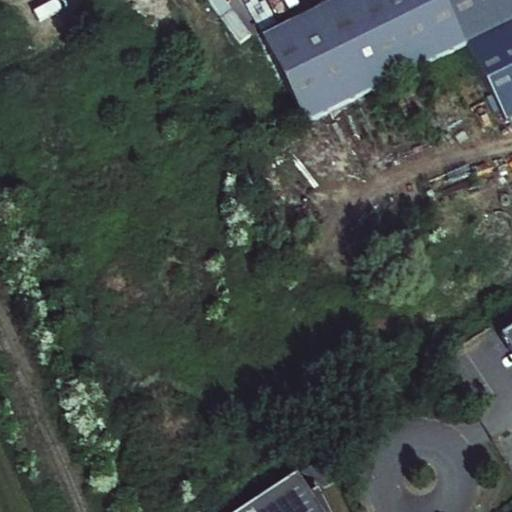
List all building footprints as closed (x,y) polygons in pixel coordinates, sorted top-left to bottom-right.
[(472,47),(448,0),(353,0),(269,42),(312,128),(472,47)] [(511,27),(511,0),(448,0),(472,47),(511,27)] [(511,32),(511,27),(472,47),(475,52),(511,32)] [(511,32),(475,52),(511,125),(511,32)] [(295,474),(238,511),(329,511),(317,489),(309,494),(295,474)]
